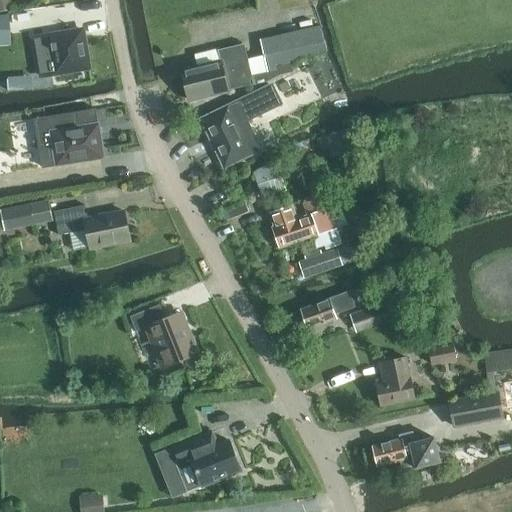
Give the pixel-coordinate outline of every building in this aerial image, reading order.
[(9,0),(0,0),(0,11),(11,10),(9,0)] [(290,33),(260,41),(263,53),(267,71),(277,69),(276,66),(290,62),(296,61),(295,57),(325,50),(319,29),(291,35),(290,33)] [(50,36),(56,74),(89,68),(83,30),(50,36)] [(198,67),(182,71),(190,101),(251,85),(249,76),(251,75),(267,71),(263,53),(245,58),(241,44),(196,56),(198,67)] [(267,71),(251,75),(253,85),(265,82),(278,75),(292,71),(290,62),(276,66),(277,69),(267,71)] [(272,86),(203,120),(227,167),(260,150),(246,120),(280,103),(272,86)] [(77,112),(35,118),(39,144),(43,167),(57,165),(57,168),(104,161),(101,139),(95,140),(92,125),(79,127),(77,112)] [(333,145),(328,146),(332,157),(337,155),(339,161),(349,157),(347,151),(356,148),(350,132),(331,139),(333,145)] [(311,144),(293,150),(296,158),(314,152),(311,144)] [(261,171),(257,175),(264,198),(289,190),(281,165),(261,171)] [(337,228),(330,208),(325,210),(321,197),(314,195),(307,197),(303,204),(308,216),(297,219),(293,207),(270,214),(275,227),(274,227),(281,248),(313,236),(317,248),(325,245),(327,249),(342,244),(337,228)] [(2,215),(5,231),(33,225),(28,205),(1,211),(2,215)] [(86,205),(55,212),(59,235),(87,230),(91,249),(131,240),(125,212),(89,219),(86,205)] [(374,223),(358,228),(361,241),(378,236),(374,223)] [(348,247),(336,251),(341,265),(342,266),(354,262),(348,247)] [(336,251),(300,264),(305,279),(342,266),(336,251)] [(412,284),(400,288),(405,301),(417,297),(412,284)] [(302,309),(309,329),(338,319),(336,314),(355,307),(349,292),(302,309)] [(393,315),(389,303),(351,316),(355,328),(393,315)] [(136,331),(147,327),(164,368),(195,355),(186,331),(188,331),(181,313),(166,319),(160,305),(130,317),(136,331)] [(428,348),(431,364),(454,359),(451,344),(428,348)] [(511,350),(484,354),(487,374),(511,370),(511,350)] [(376,384),(381,406),(414,399),(404,357),(381,363),(386,382),(376,384)] [(449,402),(454,426),(503,417),(499,393),(449,402)] [(212,431),(173,447),(179,462),(177,463),(188,492),(241,470),(229,441),(217,445),(212,431)] [(401,439),(374,446),(379,466),(400,461),(402,469),(416,465),(417,469),(441,463),(435,438),(416,442),(414,432),(400,435),(401,439)] [(105,511),(104,496),(80,498),(81,511),(105,511)]
